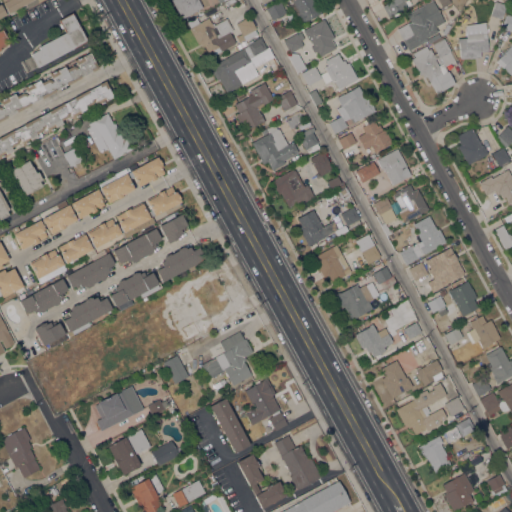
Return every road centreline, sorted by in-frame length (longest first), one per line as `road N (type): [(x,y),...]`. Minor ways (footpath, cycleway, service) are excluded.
road 1 (primary): [(119,0),(396,502)]
road 2 (residential): [(511,300),(346,0)]
road 3 (residential): [(102,511),(31,381)]
